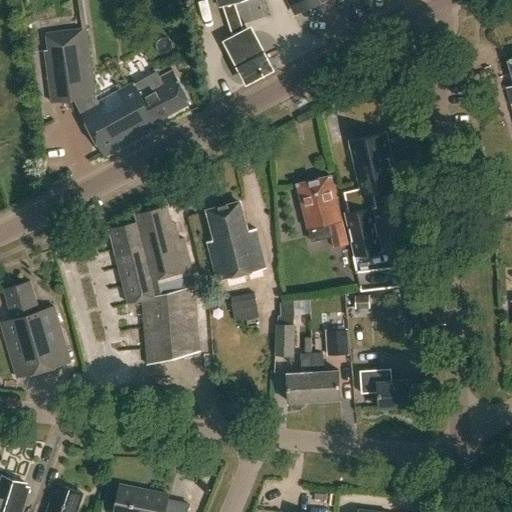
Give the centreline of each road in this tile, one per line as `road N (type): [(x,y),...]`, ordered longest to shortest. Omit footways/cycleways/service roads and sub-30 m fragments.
road 1 (tertiary): [(0,234),(427,15)]
road 2 (residential): [(461,442),(435,35),(427,15)]
road 3 (residential): [(255,433),(0,404)]
road 4 (residential): [(461,442),(430,453),(255,433)]
